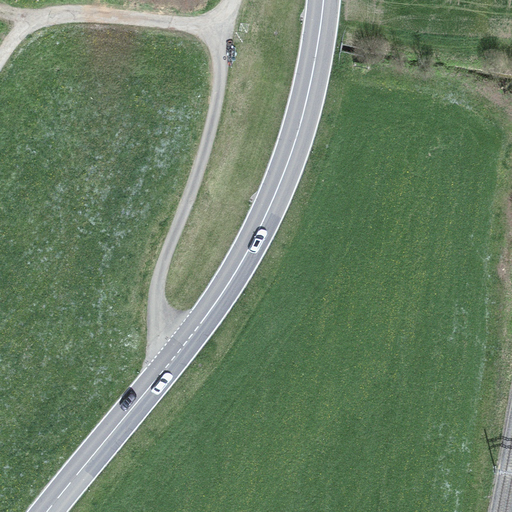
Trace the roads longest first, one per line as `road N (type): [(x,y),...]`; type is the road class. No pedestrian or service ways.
road 1 (secondary): [(327,0),(300,141),(256,244),(206,324),(52,511)]
road 2 (track): [(0,60),(34,20),(56,15),(221,33),(216,115),(161,268),(160,331),(170,370)]
